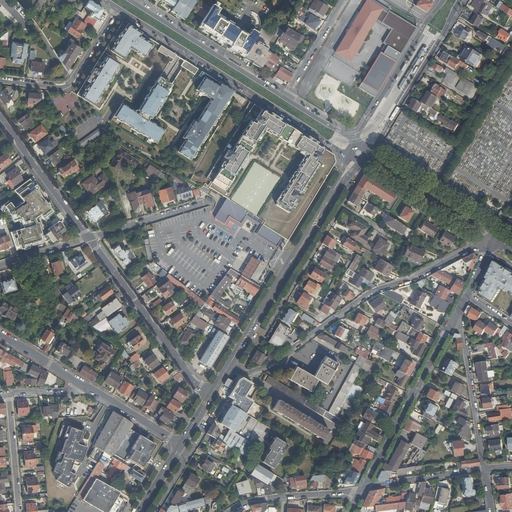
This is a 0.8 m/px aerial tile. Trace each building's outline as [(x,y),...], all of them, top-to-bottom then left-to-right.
[(39,0),(29,16),(31,19),(37,10),(39,11),(46,0),(58,0),(61,1),(61,0),(39,0)] [(161,0),(161,2),(172,9),(177,2),(178,0),(161,0)] [(178,0),(172,9),(170,12),(183,20),(195,2),(191,0),(178,0)] [(222,8),(210,27),(214,29),(232,2),(229,0),(228,0),(223,8),(222,8)] [(245,0),(270,14),(273,7),(261,0),(245,0)] [(368,0),(366,0),(335,52),(351,61),(356,53),(358,55),(366,43),(363,41),(375,21),(382,10),(383,8),(368,0)] [(418,0),(414,7),(425,13),(425,14),(426,12),(433,0),(418,0)] [(475,0),(471,8),(478,12),(484,16),(487,12),(484,10),(486,7),(489,10),(492,6),(488,3),(482,0),(475,0)] [(308,10),(313,12),(311,15),(320,20),(326,9),(314,1),(308,10)] [(85,26),(91,29),(102,13),(95,9),(96,7),(89,2),(84,9),(90,13),(85,21),(87,23),(85,26)] [(199,3),(192,13),(203,20),(209,10),(199,3)] [(510,17),(511,18),(511,11),(507,8),(507,7),(500,3),(497,8),(511,17),(510,17)] [(260,23),(265,15),(251,6),(246,14),(260,23)] [(302,9),(298,7),(290,18),(295,21),(302,9)] [(280,12),(274,8),(265,22),(269,24),(273,17),(286,25),(290,18),(280,12)] [(385,45),(360,87),(374,96),(415,28),(405,22),(387,11),(387,13),(382,10),(375,21),(390,31),(383,44),(385,45)] [(80,15),(75,11),(71,18),(75,20),(76,21),(80,15)] [(483,19),(475,14),(470,24),(478,29),(483,19)] [(318,22),(309,16),(303,25),(313,31),(318,22)] [(72,25),(71,26),(81,32),(85,26),(76,21),(75,20),(72,25)] [(228,33),(232,26),(223,21),(217,31),(224,36),(227,32),(228,33)] [(67,33),(77,40),(81,32),(71,26),(67,33)] [(127,26),(119,39),(110,52),(123,60),(129,49),(144,58),(150,48),(165,57),(164,59),(169,63),(170,64),(175,56),(150,40),(127,26)] [(282,33),(281,34),(289,39),(292,34),(286,30),(288,28),(286,26),(282,33)] [(469,32),(461,27),(455,36),(465,42),(469,36),(468,35),(469,32)] [(266,30),(262,28),(257,36),(268,44),(272,38),(264,33),(266,30)] [(276,29),(272,34),(278,38),(281,34),(282,33),(276,29)] [(507,41),(511,43),(511,37),(510,36),(502,31),(501,33),(497,39),(502,42),(503,41),(506,43),(507,41)] [(497,45),(500,47),(501,45),(489,38),(488,38),(479,32),(476,36),(495,47),(497,45)] [(230,45),(240,51),(244,43),(238,40),(240,36),(237,34),(230,45)] [(278,38),(278,39),(286,45),(289,39),(281,34),(278,38)] [(298,38),(292,34),(289,39),(295,43),(297,44),(298,42),(297,41),(298,38)] [(295,43),(289,39),(286,45),(285,47),(292,51),(293,49),(292,48),(295,43)] [(80,50),(71,44),(64,55),(58,60),(66,73),(80,50)] [(22,46),(11,45),(10,59),(11,59),(11,62),(12,62),(21,64),(22,64),(22,60),(24,61),(25,59),(25,54),(26,45),(22,45),(22,46)] [(254,47),(251,45),(243,59),(244,59),(248,62),(249,61),(252,63),(252,64),(259,68),(260,69),(262,65),(265,60),(268,55),(265,53),(266,51),(256,45),(254,47)] [(500,49),(505,52),(502,57),(507,59),(511,52),(507,49),(502,46),(500,49)] [(459,58),(475,67),(481,58),(465,48),(459,58)] [(456,66),(464,71),(467,67),(444,52),(440,60),(448,65),(454,68),(456,66)] [(268,55),(265,60),(292,77),(294,72),(288,68),(287,70),(275,63),(277,61),(279,62),(280,60),(278,59),(277,60),(269,54),(268,55)] [(507,59),(502,57),(498,64),(503,66),(507,59)] [(87,82),(90,84),(81,99),(93,107),(119,65),(107,58),(98,72),(95,70),(92,74),(90,78),(87,82)] [(276,73),(277,72),(290,80),(292,77),(265,60),(262,65),(276,73)] [(180,67),(181,68),(193,75),(197,70),(184,62),(180,67)] [(41,74),(42,65),(31,64),(29,73),(41,74)] [(432,68),(440,73),(442,69),(434,64),(432,68)] [(442,81),(448,85),(455,74),(446,68),(445,70),(446,71),(445,74),(446,75),(442,81)] [(121,105),(113,117),(155,143),(162,131),(143,118),(144,117),(143,117),(144,115),(150,119),(157,107),(158,107),(164,98),(163,98),(170,86),(158,78),(137,111),(139,112),(137,115),(121,105)] [(455,89),(466,96),(473,85),(462,78),(455,89)] [(195,126),(192,124),(190,128),(187,132),(185,135),(188,137),(183,145),(178,153),(190,161),(208,132),(230,96),(235,99),(234,100),(241,105),(244,100),(231,92),(222,86),(220,88),(204,79),(196,91),(211,100),(195,126)] [(432,92),(432,93),(431,94),(437,98),(441,100),(446,93),(441,90),(442,89),(436,85),(432,92)] [(486,93),(480,89),(471,104),(477,108),(486,93)] [(9,94),(6,90),(0,93),(0,101),(3,105),(10,100),(7,96),(9,94)] [(431,94),(428,93),(422,103),(431,109),(437,98),(431,94)] [(34,106),(40,101),(43,101),(44,94),(40,94),(40,97),(36,97),(36,96),(24,95),(24,102),(27,102),(27,105),(28,105),(33,105),(34,106)] [(429,117),(437,121),(438,120),(441,116),(441,115),(431,109),(422,103),(414,99),(408,109),(417,114),(420,109),(430,115),(429,117)] [(14,105),(10,100),(3,105),(7,110),(14,105)] [(227,121),(191,180),(199,186),(198,187),(200,188),(201,187),(206,190),(207,188),(226,199),(229,200),(254,161),(279,177),(255,216),(263,220),(261,223),(282,237),(281,238),(287,241),(334,164),(332,156),(258,109),(244,131),(227,121)] [(24,132),(33,125),(26,116),(17,122),(24,132)] [(447,128),(454,132),(458,125),(451,121),(450,121),(441,116),(438,120),(438,121),(447,126),(447,128)] [(34,144),(46,135),(40,127),(28,136),(31,139),(30,140),(33,144),(34,143),(34,144)] [(102,135),(98,130),(76,146),(80,151),(102,135)] [(75,132),(69,136),(71,139),(72,140),(78,136),(75,132)] [(46,141),(37,148),(43,156),(53,149),(46,141)] [(114,148),(112,146),(105,152),(108,154),(114,148)] [(58,152),(48,159),(53,166),(58,163),(56,159),(61,156),(58,152)] [(118,161),(112,157),(107,164),(117,171),(122,163),(132,170),(138,162),(124,153),(118,161)] [(4,155),(0,158),(0,170),(10,163),(4,155)] [(72,172),(73,174),(80,170),(74,161),(58,173),(63,179),(72,172)] [(254,161),(229,200),(255,216),(279,177),(254,161)] [(92,171),(96,176),(102,172),(98,166),(92,171)] [(160,173),(149,166),(147,169),(143,174),(149,178),(151,175),(156,178),(160,173)] [(9,181),(7,183),(12,190),(23,181),(15,169),(5,176),(9,181)] [(168,172),(165,176),(180,186),(187,184),(168,172)] [(394,195),(363,176),(352,194),(360,199),(365,203),(370,197),(364,193),(365,191),(388,206),(394,195)] [(91,178),(84,184),(88,190),(92,195),(107,184),(102,177),(95,183),(91,178)] [(23,228),(10,232),(16,251),(23,249),(24,250),(29,248),(29,247),(44,242),(38,222),(37,223),(35,218),(39,215),(44,220),(54,212),(37,189),(38,189),(35,185),(30,179),(14,190),(23,202),(14,208),(10,202),(4,207),(8,211),(9,215),(11,215),(13,221),(20,219),(23,228)] [(183,188),(174,191),(177,202),(189,198),(186,190),(183,191),(183,188)] [(197,188),(192,190),(195,198),(200,196),(197,188)] [(173,201),(170,189),(157,193),(161,205),(173,201)] [(139,194),(134,196),(138,207),(143,205),(144,210),(152,207),(147,191),(139,194)] [(130,204),(133,214),(139,212),(138,207),(134,196),(133,193),(128,195),(128,196),(126,196),(129,204),(130,204)] [(347,203),(354,208),(360,199),(352,194),(347,203)] [(229,200),(226,199),(213,220),(223,226),(227,218),(230,219),(239,225),(244,216),(247,211),(229,200)] [(361,211),(371,218),(377,210),(366,203),(361,211)] [(102,217),(94,206),(85,213),(93,223),(102,217)] [(404,208),(398,218),(406,223),(413,213),(404,208)] [(255,216),(247,211),(244,216),(246,217),(259,225),(261,223),(263,220),(255,216)] [(500,218),(494,214),(491,219),(497,223),(500,218)] [(246,217),(244,216),(239,225),(238,227),(240,228),(245,220),(246,217)] [(246,217),(245,220),(256,226),(257,224),(246,217)] [(383,224),(401,235),(405,229),(387,217),(384,222),(383,224)] [(353,233),(349,239),(362,247),(366,240),(363,237),(367,231),(356,224),(357,223),(356,222),(355,223),(352,221),(347,229),(353,233)] [(438,229),(425,221),(419,231),(431,239),(438,229)] [(54,229),(48,234),(54,242),(62,236),(60,234),(65,230),(62,225),(60,226),(57,223),(54,225),(54,226),(53,227),(54,229)] [(282,237),(261,223),(259,225),(254,234),(275,248),(281,238),(282,237)] [(257,224),(256,226),(250,235),(253,236),(254,234),(259,225),(257,224)] [(254,234),(253,236),(274,249),(275,248),(254,234)] [(443,235),(438,244),(441,245),(448,250),(454,239),(450,237),(448,236),(447,237),(443,235)] [(10,247),(7,237),(0,239),(0,240),(3,249),(3,250),(8,249),(7,248),(10,247)] [(334,243),(325,238),(321,245),(327,249),(330,251),(334,243)] [(355,245),(347,240),(341,248),(350,253),(355,245)] [(387,246),(378,240),(371,252),(380,257),(387,246)] [(117,246),(111,251),(124,267),(129,263),(129,262),(126,259),(127,258),(126,256),(127,255),(127,254),(126,252),(125,251),(124,251),(123,252),(121,250),(120,251),(117,246)] [(424,254),(407,246),(403,257),(419,264),(424,254)] [(323,256),(334,263),(338,256),(330,251),(327,249),(323,256)] [(128,250),(126,252),(127,254),(127,255),(126,256),(127,258),(126,259),(129,262),(134,258),(128,250)] [(472,253),(461,259),(464,262),(471,268),(477,258),(472,253)] [(351,264),(356,267),(360,259),(355,256),(351,264)] [(259,263),(250,257),(245,265),(239,275),(248,280),(254,270),(259,263)] [(74,258),(68,263),(75,272),(85,264),(80,258),(78,258),(75,260),(74,258)] [(331,265),(333,266),(333,265),(322,258),(318,265),(327,271),(331,265)] [(390,268),(379,261),(372,271),(384,279),(391,268),(390,268)] [(57,263),(50,265),(53,277),(61,274),(57,263)] [(351,264),(347,270),(352,273),(356,267),(351,264)] [(361,269),(357,276),(363,280),(365,282),(370,285),(375,278),(361,269)] [(161,278),(167,275),(163,270),(158,273),(161,278)] [(324,276),(314,270),(309,277),(320,284),(324,276)] [(139,276),(141,279),(140,279),(148,288),(154,283),(152,280),(153,279),(151,276),(150,277),(145,271),(139,276)] [(229,271),(227,274),(238,281),(240,278),(229,271)] [(440,286),(434,296),(448,303),(451,305),(453,301),(446,297),(450,290),(450,291),(457,295),(463,283),(439,271),(431,275),(452,286),(451,288),(446,285),(445,288),(440,286)] [(167,275),(165,278),(180,291),(184,288),(167,275)] [(350,285),(357,289),(363,280),(357,276),(356,276),(350,285)] [(226,279),(224,278),(209,297),(216,301),(230,282),(226,279)] [(238,281),(237,283),(252,292),(255,294),(258,289),(240,278),(238,281)] [(11,280),(0,283),(0,287),(2,295),(15,291),(11,280)] [(312,294),(316,296),(321,288),(317,285),(316,287),(307,282),(302,290),(309,295),(314,288),(314,289),(312,294)] [(74,287),(73,288),(72,287),(70,283),(59,291),(63,296),(61,297),(67,305),(71,303),(72,303),(73,302),(74,301),(73,300),(80,295),(74,287)] [(167,283),(158,290),(165,299),(170,295),(168,292),(171,290),(170,289),(171,288),(167,283)] [(231,292),(236,297),(237,298),(240,293),(235,291),(238,286),(236,284),(231,292)] [(190,299),(188,300),(191,302),(196,298),(184,288),(180,291),(190,299)] [(107,289),(95,298),(98,303),(102,300),(111,294),(107,289)] [(474,294),(484,301),(487,295),(477,289),(474,294)] [(419,308),(425,295),(416,291),(410,303),(419,308)] [(351,301),(354,297),(346,292),(342,297),(345,298),(344,299),(347,301),(348,299),(351,301)] [(309,299),(301,294),(295,305),(304,311),(305,309),(303,308),(309,299)] [(325,302),(322,306),(323,307),(329,310),(332,312),(341,300),(335,296),(329,304),(325,302)] [(443,313),(448,303),(434,296),(429,305),(435,308),(434,309),(437,311),(438,310),(443,313)] [(511,302),(504,297),(499,304),(507,309),(511,302)] [(191,302),(194,305),(200,309),(201,308),(204,304),(196,298),(191,302)] [(204,304),(209,308),(216,313),(220,316),(229,321),(236,326),(239,321),(220,310),(219,310),(208,302),(210,299),(209,298),(204,304)] [(375,312),(385,305),(379,298),(369,305),(375,312)] [(30,299),(27,303),(37,309),(40,303),(36,300),(35,302),(30,299)] [(159,300),(152,305),(155,310),(162,304),(159,300)] [(96,318),(88,324),(91,329),(119,309),(114,301),(101,311),(102,312),(95,317),(96,318)] [(173,301),(170,304),(174,310),(178,308),(173,301)] [(0,307),(0,314),(6,318),(6,317),(7,315),(12,318),(18,310),(12,306),(10,309),(0,302),(0,306),(0,307)] [(170,304),(162,309),(166,316),(174,310),(170,304)] [(213,315),(207,311),(209,308),(204,304),(201,308),(203,309),(200,314),(210,320),(213,315)] [(481,313),(469,305),(465,313),(477,321),(481,313)] [(320,312),(326,316),(329,310),(323,307),(320,312)] [(70,313),(67,309),(60,320),(68,324),(70,320),(73,315),(70,313)] [(18,310),(12,318),(11,320),(14,322),(20,311),(18,310)] [(291,323),(296,315),(288,310),(283,318),(291,323)] [(385,325),(389,327),(397,315),(391,312),(385,322),(384,324),(385,325)] [(213,325),(223,332),(229,321),(220,316),(216,313),(214,316),(218,318),(213,325)] [(366,318),(358,313),(354,321),(362,325),(366,318)] [(118,315),(106,323),(114,334),(128,324),(123,318),(121,319),(118,315)] [(178,316),(170,321),(175,328),(183,323),(178,316)] [(198,326),(196,328),(203,332),(207,325),(194,317),(191,321),(198,326)] [(413,329),(419,332),(425,323),(416,318),(410,327),(413,329)] [(376,323),(373,327),(381,332),(383,327),(384,324),(385,322),(378,319),(376,323)] [(479,321),(474,329),(482,335),(484,332),(488,326),(479,321)] [(488,326),(484,332),(488,334),(488,333),(494,336),(499,328),(490,322),(488,326)] [(280,348),(290,332),(278,325),(267,344),(277,350),(279,347),(280,348)] [(376,341),(381,332),(373,327),(371,325),(369,329),(366,335),(376,341)] [(366,335),(369,329),(364,326),(360,332),(366,335)] [(342,339),(347,331),(339,327),(335,335),(342,339)] [(413,329),(408,337),(423,344),(427,336),(419,332),(413,329)] [(180,343),(187,348),(195,335),(188,331),(180,343)] [(39,341),(45,345),(41,352),(45,354),(49,348),(46,346),(52,336),(45,332),(39,341)] [(228,339),(217,332),(205,351),(216,358),(228,339)] [(408,337),(399,332),(397,337),(409,344),(408,345),(415,348),(412,353),(418,357),(425,345),(423,344),(408,337)] [(501,345),(506,348),(507,347),(511,339),(511,335),(507,332),(505,336),(506,337),(501,345)] [(340,351),(343,345),(321,333),(316,336),(336,347),(335,349),(340,352),(340,351)] [(453,333),(451,337),(455,337),(457,349),(461,348),(459,334),(453,333)] [(127,350),(126,350),(128,353),(142,343),(140,339),(139,340),(137,337),(124,346),(127,350)] [(393,350),(376,341),(372,349),(378,352),(376,355),(387,360),(393,350)] [(493,342),(477,345),(478,349),(484,348),(484,347),(490,346),(491,349),(490,349),(492,359),(498,358),(497,351),(500,350),(497,347),(494,342),(493,342)] [(62,355),(67,349),(59,344),(55,352),(59,355),(60,354),(62,355)] [(109,359),(108,358),(112,353),(99,344),(95,350),(99,352),(94,360),(98,362),(95,367),(102,371),(109,359)] [(360,355),(366,359),(368,355),(369,353),(359,347),(358,349),(357,348),(355,352),(360,355)] [(205,351),(198,363),(209,369),(216,358),(205,351)] [(133,352),(127,356),(127,357),(129,359),(133,364),(137,361),(139,360),(133,352)] [(268,363),(276,357),(270,352),(266,356),(268,357),(265,360),(268,363)] [(264,358),(255,353),(250,361),(258,366),(259,364),(260,365),(261,362),(262,362),(264,358)] [(361,368),(366,359),(360,355),(355,364),(361,368)] [(311,392),(317,380),(326,384),(338,363),(325,356),(313,377),(296,367),(289,379),(311,392)] [(5,360),(3,363),(7,365),(12,368),(14,365),(20,369),(18,372),(23,375),(24,374),(26,371),(28,368),(10,357),(8,361),(5,360)] [(151,357),(143,363),(149,371),(158,365),(151,357)] [(439,370),(450,376),(452,373),(457,364),(446,358),(439,370)] [(361,369),(367,372),(372,362),(366,359),(361,368),(361,369)] [(399,371),(408,376),(414,365),(405,360),(399,371)] [(133,364),(130,366),(128,370),(130,372),(139,365),(137,361),(133,364)] [(479,373),(488,372),(487,361),(477,363),(479,373)] [(6,388),(11,387),(10,381),(9,381),(8,377),(11,377),(10,373),(9,368),(6,369),(7,365),(3,363),(2,365),(1,367),(3,382),(5,382),(6,388)] [(355,364),(354,364),(328,412),(335,416),(337,413),(340,407),(346,397),(349,390),(353,383),(361,369),(361,368),(355,364)] [(35,369),(31,367),(28,372),(27,375),(35,378),(37,375),(38,375),(39,371),(35,370),(35,369)] [(82,368),(78,374),(97,386),(101,379),(93,375),(82,368)] [(161,369),(152,375),(160,387),(172,378),(177,374),(175,371),(170,375),(167,378),(161,369)] [(402,387),(408,376),(399,371),(397,370),(395,374),(400,377),(397,384),(402,387)] [(121,378),(110,371),(103,382),(114,389),(121,378)] [(488,372),(479,373),(480,381),(490,380),(489,377),(495,376),(494,371),(488,372)] [(41,372),(38,380),(35,386),(40,388),(41,389),(46,374),(41,372)] [(328,412),(269,376),(265,382),(341,428),(345,422),(335,416),(328,412)] [(387,383),(376,377),(375,380),(385,386),(387,383)] [(233,389),(229,394),(240,401),(241,399),(256,408),(251,417),(256,420),(263,409),(250,400),(258,388),(241,378),(238,380),(233,389)] [(123,383),(117,392),(126,398),(132,388),(123,383)] [(459,394),(463,387),(454,383),(450,390),(459,394)] [(481,386),(482,395),(491,394),(491,390),(493,389),(493,384),(481,386)] [(133,387),(132,388),(126,398),(129,399),(136,389),(133,387)] [(393,404),(394,404),(399,392),(390,388),(385,399),(393,404)] [(175,393),(173,396),(181,402),(186,394),(178,389),(176,392),(175,393)] [(429,389),(425,397),(435,402),(439,394),(429,389)] [(146,398),(137,393),(132,401),(141,406),(146,398)] [(349,398),(346,397),(340,407),(344,409),(350,399),(349,398)] [(492,397),(483,398),(484,408),(493,407),(492,397)] [(389,412),(393,404),(385,399),(383,398),(380,403),(383,404),(381,408),(389,412)] [(143,408),(147,410),(146,411),(151,413),(155,406),(154,406),(155,404),(148,399),(143,408)] [(322,440),(328,430),(278,399),(272,409),(322,440)] [(456,413),(464,417),(467,411),(461,408),(464,403),(457,400),(452,410),(456,413)] [(170,401),(166,408),(174,413),(178,406),(170,401)] [(428,401),(423,411),(424,412),(422,415),(430,420),(437,406),(428,401)] [(25,402),(16,402),(17,410),(26,409),(25,403),(25,404),(25,402)] [(220,423),(233,431),(240,421),(242,417),(245,413),(231,404),(228,408),(225,412),(222,418),(222,419),(220,423)] [(378,413),(369,408),(365,406),(363,410),(365,412),(363,417),(374,422),(378,413)] [(370,406),(369,408),(378,413),(381,415),(382,412),(370,406)] [(56,408),(39,409),(39,420),(43,419),(42,418),(51,417),(51,419),(57,418),(56,408)] [(502,420),(501,418),(501,413),(505,412),(511,412),(510,408),(509,408),(502,409),(496,410),(496,414),(490,415),(491,421),(502,420)] [(24,414),(27,414),(26,409),(17,410),(17,417),(24,416),(24,414)] [(171,418),(175,420),(176,418),(173,415),(172,415),(170,417),(163,412),(159,420),(167,425),(171,418)] [(112,413),(102,430),(92,447),(93,448),(101,452),(106,444),(103,443),(120,418),(112,413)] [(347,420),(337,413),(335,416),(345,422),(347,420)] [(457,434),(468,440),(471,435),(467,433),(470,428),(466,426),(468,422),(459,417),(457,422),(462,425),(457,434)] [(123,426),(128,429),(131,424),(120,418),(103,443),(106,444),(101,452),(103,454),(110,458),(126,432),(121,429),(123,426)] [(412,420),(408,418),(402,430),(408,433),(410,430),(416,433),(420,426),(411,421),(412,420)] [(364,423),(360,431),(370,438),(378,443),(381,437),(369,430),(372,424),(366,420),(364,423)] [(425,427),(412,420),(411,421),(420,426),(416,433),(420,435),(425,427)] [(206,433),(216,439),(220,432),(217,430),(218,427),(212,423),(206,433)] [(128,429),(126,432),(110,458),(112,460),(113,457),(121,462),(120,464),(126,468),(143,478),(163,444),(131,424),(128,429)] [(442,426),(438,424),(434,432),(437,434),(442,426)] [(499,424),(493,425),(494,426),(488,427),(489,435),(499,434),(498,431),(500,431),(499,424)] [(82,431),(68,427),(67,428),(61,426),(56,438),(63,440),(58,453),(57,453),(53,463),(55,464),(52,472),(57,476),(55,482),(67,488),(68,487),(70,488),(72,485),(69,484),(74,476),(69,473),(72,460),(80,462),(85,448),(77,445),(82,431)] [(28,427),(21,428),(21,435),(31,435),(31,429),(28,429),(28,427)] [(217,440),(221,443),(222,442),(248,457),(255,445),(229,430),(225,437),(220,434),(217,440)] [(360,436),(357,440),(355,444),(364,449),(370,438),(360,431),(358,430),(356,434),(360,436)] [(420,448),(426,438),(420,435),(416,433),(410,444),(420,448)] [(269,450),(276,439),(275,438),(268,449),(269,450)] [(276,439),(269,450),(262,462),(273,469),(288,446),(276,439)] [(501,439),(489,441),(490,450),(503,448),(501,439)] [(221,443),(217,440),(212,447),(221,452),(223,448),(225,449),(227,446),(221,443)] [(389,462),(387,465),(396,469),(397,469),(409,445),(408,444),(401,440),(389,462)] [(452,442),(452,446),(453,455),(461,454),(460,447),(462,447),(461,441),(452,442)] [(359,456),(359,457),(370,459),(373,453),(368,451),(364,449),(355,444),(354,444),(351,450),(348,455),(354,456),(355,454),(359,456)] [(93,448),(87,458),(97,464),(99,460),(103,454),(93,448)] [(330,453),(327,452),(322,460),(324,462),(330,453)] [(33,453),(23,454),(23,462),(33,461),(33,453)] [(220,461),(208,455),(201,467),(209,472),(214,465),(212,464),(213,461),(218,464),(220,461)] [(478,458),(460,461),(461,468),(480,465),(478,458)] [(353,471),(358,474),(365,461),(360,459),(359,461),(355,460),(352,466),(350,470),(353,471)] [(112,481),(119,469),(124,471),(126,468),(120,464),(113,460),(111,464),(113,465),(110,471),(107,470),(105,473),(106,474),(105,476),(106,477),(112,481)] [(255,463),(249,474),(266,485),(273,474),(255,463)] [(384,463),(380,472),(387,471),(390,471),(396,470),(396,469),(387,465),(384,463)] [(36,471),(37,472),(44,472),(43,467),(43,464),(37,464),(35,465),(36,467),(32,468),(33,472),(36,471)] [(103,467),(97,464),(89,476),(95,480),(103,467)] [(414,467),(396,470),(397,475),(406,474),(406,472),(413,471),(414,467)] [(128,474),(127,476),(139,483),(143,478),(126,468),(124,471),(128,474)] [(387,471),(380,472),(376,479),(378,482),(388,480),(387,471)] [(0,491),(3,491),(3,483),(9,483),(9,477),(7,477),(6,473),(0,474),(0,491)] [(184,493),(189,496),(199,478),(190,473),(180,490),(184,493)] [(358,475),(352,476),(350,480),(348,479),(344,485),(353,485),(358,475)] [(290,484),(305,482),(304,476),(290,478),(290,484)] [(465,497),(473,496),(474,495),(474,491),(471,489),(470,477),(463,478),(464,490),(463,493),(463,496),(465,497)] [(500,489),(510,489),(510,478),(504,479),(504,481),(501,481),(501,484),(499,484),(500,489)] [(270,487),(255,479),(257,488),(263,487),(263,488),(270,487)] [(95,480),(82,501),(100,511),(106,511),(115,498),(115,497),(117,493),(95,480)] [(239,491),(251,490),(247,481),(236,484),(239,491)] [(423,489),(425,482),(418,483),(417,487),(419,488),(418,492),(417,496),(419,497),(421,497),(423,489)] [(37,492),(36,492),(36,486),(26,487),(26,495),(37,494),(37,492)] [(442,488),(438,487),(434,501),(446,504),(449,490),(442,488)] [(384,494),(385,488),(370,491),(361,507),(375,506),(406,502),(408,494),(409,489),(402,490),(403,493),(402,494),(402,496),(399,497),(392,498),(388,498),(383,499),(383,501),(376,503),(379,495),(384,494)] [(169,502),(174,506),(176,505),(184,493),(180,490),(177,489),(169,502)] [(433,492),(423,489),(421,497),(420,502),(418,509),(428,511),(429,504),(430,504),(433,492)] [(411,511),(415,496),(408,494),(406,502),(404,508),(404,510),(411,511)] [(504,511),(511,509),(511,494),(502,496),(502,500),(501,500),(502,507),(504,507),(504,511)] [(116,511),(123,502),(115,498),(106,511),(116,511)] [(203,498),(184,503),(186,510),(194,509),(193,507),(200,505),(200,507),(204,506),(203,504),(204,504),(203,498)] [(406,502),(375,506),(375,511),(396,509),(404,508),(406,502)] [(165,511),(183,511),(186,511),(186,510),(184,503),(176,505),(174,506),(168,505),(165,511)]
